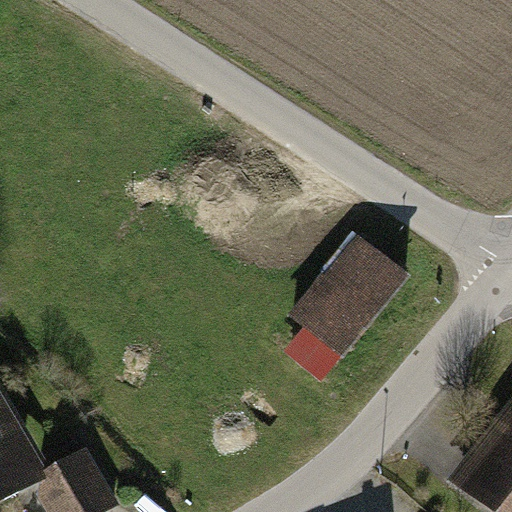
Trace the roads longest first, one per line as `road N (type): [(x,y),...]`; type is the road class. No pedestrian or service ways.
road 1 (residential): [(98,0),(511,264)]
road 2 (residential): [(511,272),(350,459),(283,511)]
